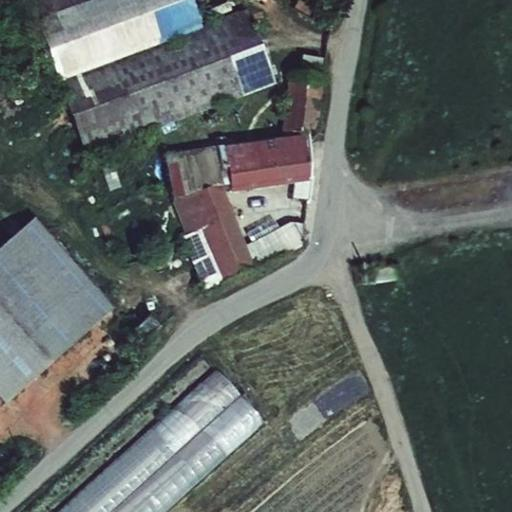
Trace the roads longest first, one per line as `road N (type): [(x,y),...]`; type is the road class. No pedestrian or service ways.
road 1 (unclassified): [(0,508),(190,336),(334,246)]
road 2 (unclassified): [(422,511),(334,246)]
road 3 (unclassified): [(334,246),(333,164),(357,0)]
road 4 (unclassified): [(334,246),(511,215)]
